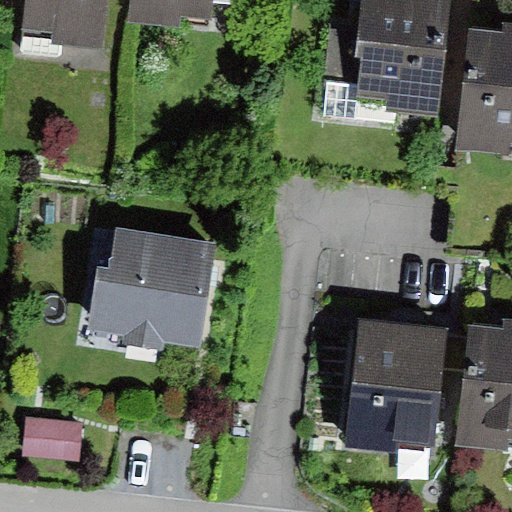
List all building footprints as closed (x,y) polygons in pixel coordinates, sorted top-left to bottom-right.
[(98,0),(16,0),(14,22),(47,25),(46,35),(96,39),(98,0)] [(209,0),(130,0),(129,16),(180,21),(181,7),(209,10),(209,0)] [(356,0),(355,22),(333,20),(328,74),(353,77),(351,100),(434,108),(444,0),(356,0)] [(511,18),(505,18),(504,31),(467,28),(455,148),(509,153),(510,139),(511,139),(511,18)] [(214,235),(112,222),(107,263),(92,261),(83,330),(199,345),(214,235)] [(471,331),(360,318),(346,446),(396,452),(398,440),(438,445),(446,371),(466,373),(471,331)] [(511,322),(507,321),(506,331),(472,327),(471,331),(466,373),(457,447),(510,453),(511,441),(511,322)] [(81,420),(26,415),(23,452),(78,457),(81,420)]
